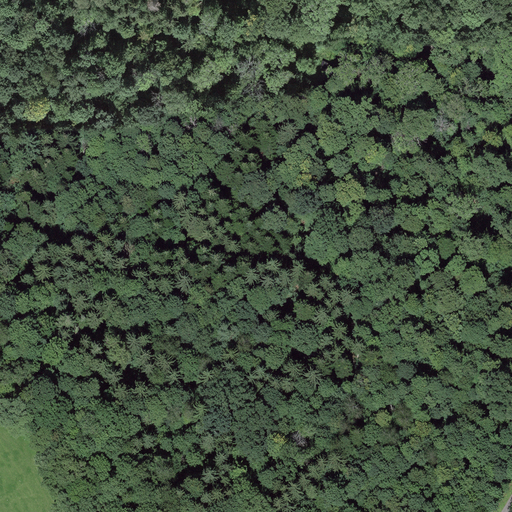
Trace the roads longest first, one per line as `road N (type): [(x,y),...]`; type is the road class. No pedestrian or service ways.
road 1 (track): [(398,0),(427,51),(511,83)]
road 2 (track): [(74,511),(37,441),(0,399)]
